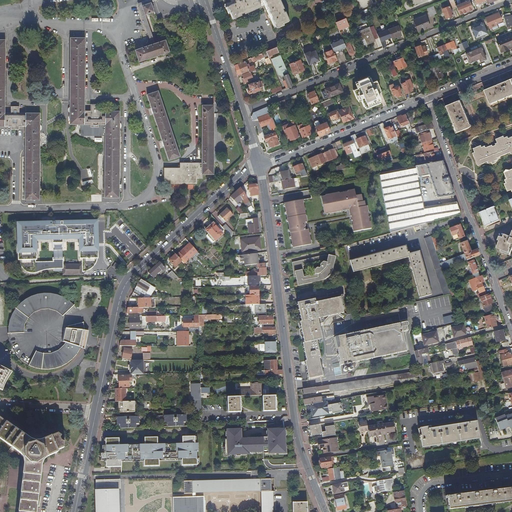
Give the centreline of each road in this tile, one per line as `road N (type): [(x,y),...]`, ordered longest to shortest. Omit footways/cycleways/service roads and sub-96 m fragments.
road 1 (tertiary): [(75,511),(126,282),(260,166)]
road 2 (tertiary): [(325,511),(297,438),(260,166)]
road 3 (residential): [(511,331),(428,98)]
road 4 (residential): [(260,166),(428,98)]
road 5 (residential): [(400,44),(241,111)]
